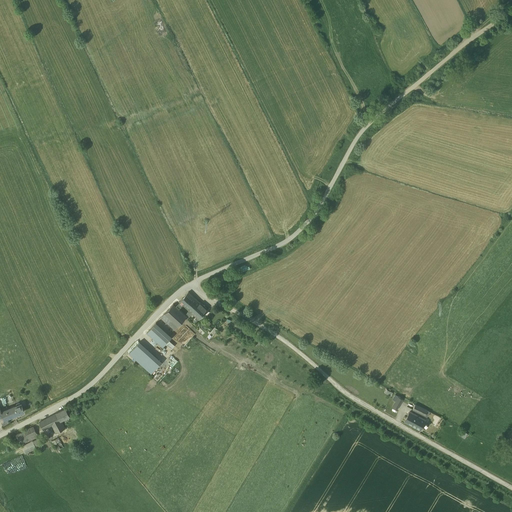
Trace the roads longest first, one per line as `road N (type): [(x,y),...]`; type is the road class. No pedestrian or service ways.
road 1 (unclassified): [(192,282),(297,232),(362,129),(511,6)]
road 2 (unclassified): [(511,486),(350,396),(279,336),(192,282)]
road 3 (unclassified): [(192,282),(91,384),(0,434)]
